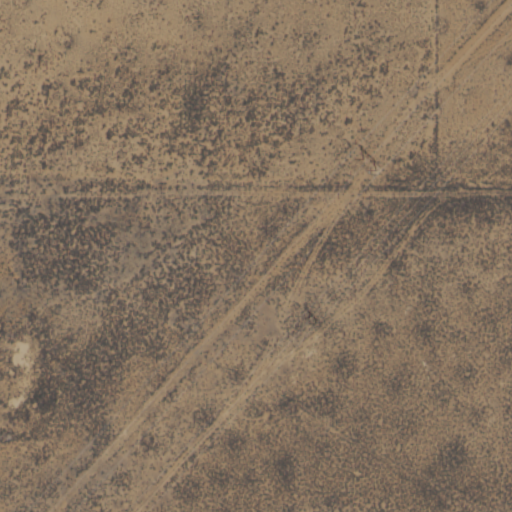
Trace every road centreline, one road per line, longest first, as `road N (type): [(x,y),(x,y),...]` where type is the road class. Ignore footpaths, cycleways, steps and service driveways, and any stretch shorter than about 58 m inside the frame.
road 1 (track): [(511,505),(318,425),(33,250),(12,202),(0,198)]
road 2 (track): [(12,202),(511,198)]
